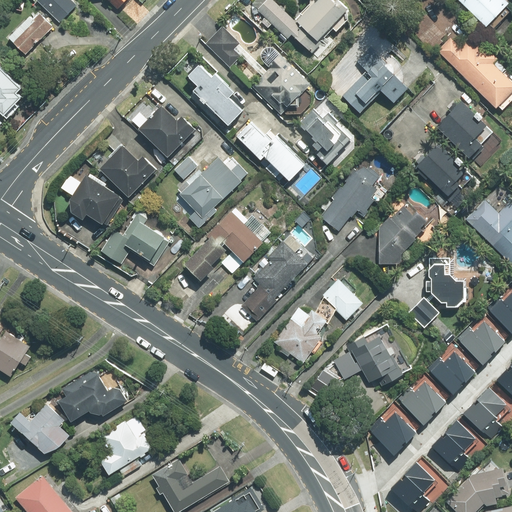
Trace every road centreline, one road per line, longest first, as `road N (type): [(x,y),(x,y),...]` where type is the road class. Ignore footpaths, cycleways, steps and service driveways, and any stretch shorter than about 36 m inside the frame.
road 1 (secondary): [(315,462),(244,389),(0,229)]
road 2 (tertiary): [(0,201),(188,0)]
road 3 (residential): [(342,494),(379,477),(511,345)]
